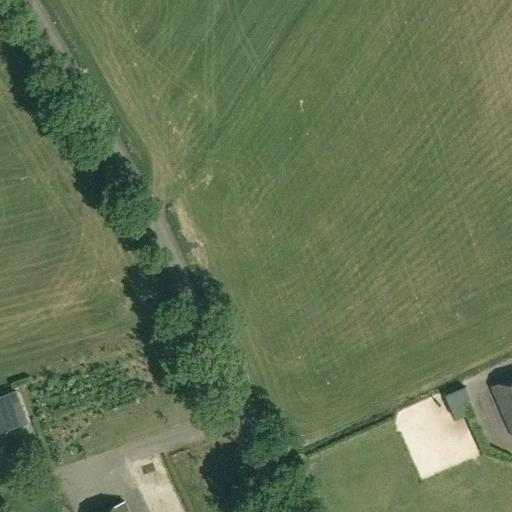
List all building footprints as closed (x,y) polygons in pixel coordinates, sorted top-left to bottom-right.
[(100,339),(148,324),(136,287),(88,303),(100,339)] [(38,386),(46,416),(159,384),(150,354),(38,386)] [(511,431),(511,379),(493,388),(511,431)] [(171,389),(184,432),(198,428),(185,385),(171,389)] [(27,422),(16,392),(0,397),(0,406),(7,430),(27,422)] [(53,433),(63,465),(167,432),(157,399),(53,433)] [(155,506),(175,499),(160,455),(140,462),(155,506)] [(128,511),(124,502),(103,511),(128,511)]
